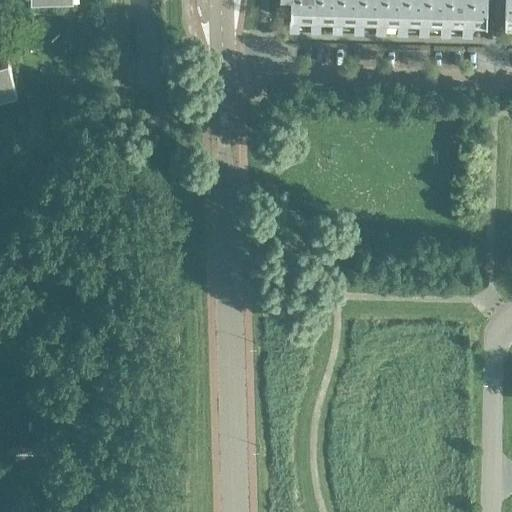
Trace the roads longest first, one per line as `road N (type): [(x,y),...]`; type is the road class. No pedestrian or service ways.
road 1 (residential): [(222,77),(511,78)]
road 2 (unclassified): [(491,511),(496,343),(511,317)]
